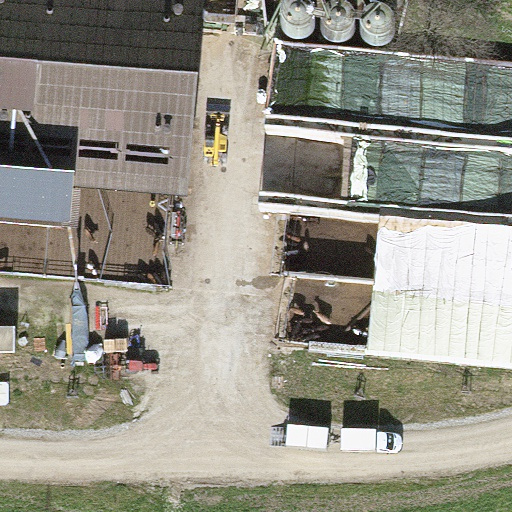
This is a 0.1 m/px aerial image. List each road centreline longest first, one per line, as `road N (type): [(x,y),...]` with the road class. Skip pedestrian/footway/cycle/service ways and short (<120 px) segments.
road 1 (track): [(0,300),(511,335)]
road 2 (track): [(511,440),(391,456),(0,462)]
road 3 (track): [(223,316),(215,462)]
